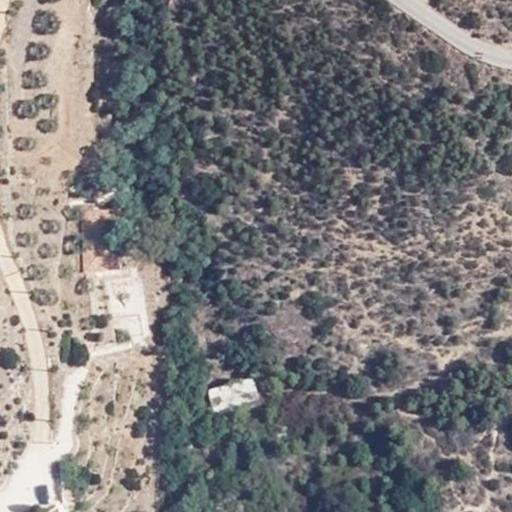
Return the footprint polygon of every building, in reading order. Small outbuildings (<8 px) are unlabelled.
[(122,210),(83,212),(86,270),(124,268),(122,210)] [(305,333),(303,316),(276,319),(277,337),(305,333)] [(214,340),(210,325),(192,329),(195,345),(214,340)] [(227,375),(224,366),(206,373),(209,381),(227,375)] [(259,405),(252,380),(209,392),(216,417),(259,405)]
